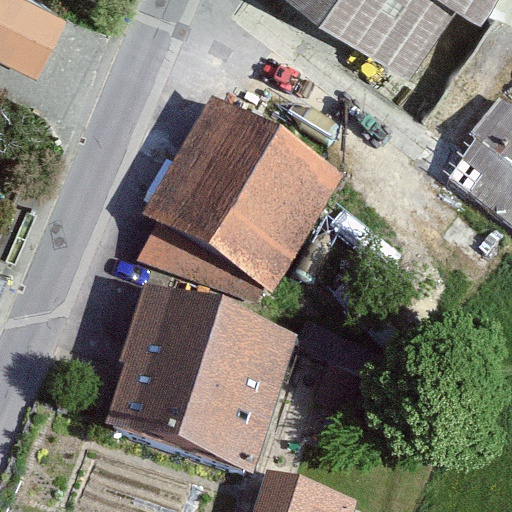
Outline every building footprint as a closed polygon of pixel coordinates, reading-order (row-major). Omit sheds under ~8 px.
[(303,0),(412,74),(461,4),(481,18),(492,0),(303,0)] [(511,244),(511,112),(496,100),(432,183),(511,244)] [(346,181),(211,104),(138,229),(273,307),(346,181)] [(218,315),(140,292),(97,435),(175,458),(218,315)] [(296,338),(218,315),(175,458),(253,481),(296,338)] [(317,403),(355,421),(369,392),(373,394),(387,362),(306,325),(292,357),(330,375),(317,403)] [(355,511),(356,510),(268,485),(259,511),(355,511)]
